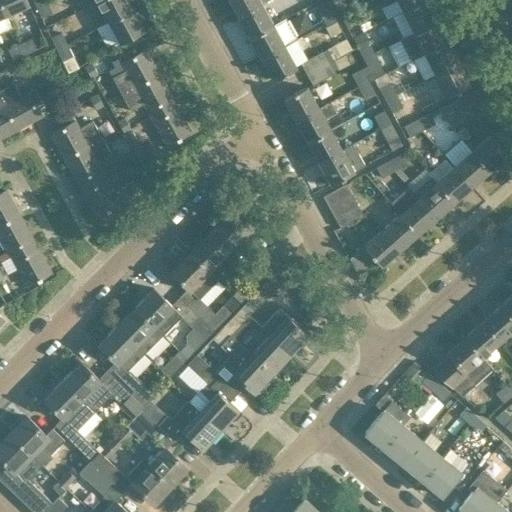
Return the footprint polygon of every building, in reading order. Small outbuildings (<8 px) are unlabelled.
[(26,0),(0,0),(7,14),(29,4),(26,0)] [(50,11),(44,0),(40,0),(34,3),(40,16),(50,11)] [(132,9),(126,0),(97,0),(109,21),(132,9)] [(266,0),(229,0),(238,16),(261,3),(266,0)] [(351,11),(345,0),(331,0),(339,14),(344,11),(345,14),(351,11)] [(396,0),(402,11),(423,0),(382,0),(385,5),(395,0),(396,0)] [(436,20),(426,0),(423,0),(402,11),(413,32),(436,20)] [(272,25),(261,3),(238,16),(250,37),(272,25)] [(317,11),(324,23),(335,17),(328,5),(317,11)] [(143,30),(132,9),(109,21),(120,43),(143,30)] [(346,28),(357,22),(351,11),(345,14),(344,11),(339,14),(346,28)] [(341,30),(335,17),(324,23),(331,36),(341,30)] [(447,41),(436,20),(413,32),(400,39),(410,60),(423,53),(447,41)] [(261,58),(284,46),(273,25),(272,25),(250,37),(261,58)] [(67,42),(62,32),(50,38),(55,48),(67,42)] [(31,38),(19,43),(24,54),(36,48),(31,38)] [(373,51),(367,39),(356,45),(362,57),(373,51)] [(458,63),(447,41),(423,53),(434,75),(458,63)] [(67,42),(55,48),(60,59),(72,53),(67,42)] [(297,52),(291,42),(284,46),(261,58),(273,80),(283,74),(283,75),(287,73),(286,72),(296,67),(289,56),(297,52)] [(24,54),(19,43),(7,49),(12,59),(24,54)] [(340,55),(334,44),(324,49),(330,61),(340,55)] [(146,51),(145,50),(133,57),(129,52),(118,58),(126,71),(112,79),(121,95),(159,74),(150,58),(146,60),(142,53),(146,51)] [(306,74),(328,61),(322,51),(300,63),(306,74)] [(379,62),(373,51),(362,57),(368,68),(379,62)] [(98,74),(91,61),(83,65),(90,78),(98,74)] [(334,72),(328,61),(306,74),(312,84),(334,72)] [(14,78),(27,71),(22,63),(9,70),(14,78)] [(469,84),(458,63),(434,75),(445,96),(455,91),(456,92),(459,90),(459,89),(469,84)] [(369,80),(362,68),(350,74),(357,86),(369,80)] [(168,91),(159,74),(121,95),(130,111),(144,104),(152,118),(175,105),(171,98),(167,100),(164,93),(168,91)] [(376,94),(369,80),(357,86),(364,100),(376,94)] [(395,93),(389,81),(378,86),(384,98),(395,93)] [(13,83),(0,89),(0,105),(14,131),(33,120),(31,116),(38,112),(40,116),(41,116),(34,103),(40,99),(34,90),(20,97),(13,83)] [(488,96),(483,85),(455,100),(438,109),(445,118),(488,96)] [(318,108),(306,87),(297,92),(296,91),(292,93),(293,94),(284,99),(295,120),(318,108)] [(96,92),(88,97),(95,110),(104,105),(97,95),(96,92)] [(400,105),(395,93),(384,98),(390,110),(400,105)] [(445,118),(453,128),(494,106),(488,96),(445,118)] [(307,141),(330,129),(323,117),(335,111),(331,104),(330,102),(326,104),(326,103),(318,108),(295,120),(307,141)] [(14,131),(0,105),(0,136),(1,138),(14,131)] [(177,109),(175,105),(152,118),(167,145),(177,139),(177,141),(181,139),(180,138),(190,132),(181,115),(177,117),(174,111),(177,109)] [(383,111),(373,116),(381,130),(386,127),(384,124),(389,122),(383,111)] [(429,113),(419,118),(422,123),(419,125),(422,130),(435,124),(429,113)] [(67,161),(103,141),(91,121),(79,127),(73,115),(62,121),(65,126),(52,134),(52,135),(56,133),(60,140),(56,142),(67,161)] [(118,121),(124,132),(131,129),(125,117),(118,121)] [(422,123),(419,118),(404,125),(409,136),(422,130),(419,125),(422,123)] [(396,135),(389,122),(384,124),(386,127),(381,130),(386,140),(396,135)] [(341,149),(330,129),(307,141),(319,162),(341,149)] [(125,134),(132,146),(139,142),(132,131),(125,134)] [(489,135),(478,145),(471,151),(489,170),(506,154),(489,135)] [(105,175),(97,160),(109,154),(103,141),(67,161),(74,174),(78,172),(82,179),(78,181),(82,188),(105,175)] [(343,176),(364,165),(352,143),(341,149),(319,162),(331,183),(339,178),(340,179),(344,177),(343,176)] [(133,148),(139,160),(146,156),(140,145),(133,148)] [(471,186),(489,170),(471,151),(454,166),(471,186)] [(400,153),(386,161),(389,166),(392,165),(395,170),(394,170),(404,181),(408,177),(399,168),(406,164),(400,153)] [(471,186),(454,166),(445,157),(428,172),(436,182),(453,201),(471,186)] [(142,165),(148,177),(155,173),(149,161),(142,165)] [(389,166),(386,161),(375,167),(381,177),(394,170),(395,170),(392,165),(389,166)] [(110,208),(120,203),(105,175),(82,188),(84,192),(88,190),(91,197),(87,199),(97,216),(105,211),(105,212),(111,209),(110,208)] [(455,204),(453,201),(436,182),(435,182),(418,198),(435,217),(443,210),(445,213),(455,204)] [(351,194),(345,185),(323,197),(329,207),(351,194)] [(417,233),(435,217),(408,186),(390,202),(400,214),(417,233)] [(0,229),(21,218),(10,198),(7,200),(3,193),(7,191),(6,190),(0,193),(0,229)] [(356,204),(351,194),(329,207),(334,216),(345,210),(356,204)] [(356,204),(345,210),(351,221),(362,215),(356,204)] [(236,206),(207,234),(226,253),(255,224),(236,206)] [(341,227),(351,221),(345,210),(334,216),(341,227)] [(417,233),(400,214),(382,229),(400,249),(417,233)] [(28,231),(21,218),(0,229),(0,234),(13,258),(36,245),(32,238),(28,240),(24,233),(28,231)] [(382,265),(400,249),(382,229),(349,258),(359,274),(377,259),(382,265)] [(226,253),(207,234),(189,252),(208,271),(226,253)] [(36,245),(13,258),(27,285),(37,280),(38,281),(41,279),(41,278),(51,272),(42,257),(41,256),(38,258),(34,251),(38,249),(36,245)] [(258,284),(283,259),(273,249),(249,274),(251,275),(250,276),(258,284)] [(208,271),(189,252),(171,271),(190,290),(181,298),(213,330),(230,313),(222,305),(214,313),(198,298),(216,279),(208,271)] [(291,273),(285,263),(260,290),(242,308),(249,315),(267,296),(268,298),(291,273)] [(241,302),(258,284),(250,276),(246,280),(243,277),(235,286),(238,289),(233,294),(241,302)] [(213,330),(181,298),(172,307),(153,288),(134,307),(162,334),(174,322),(180,316),(189,324),(204,339),(213,330)] [(511,294),(501,304),(511,317),(511,294)] [(511,329),(511,317),(501,304),(483,320),(500,340),(511,329)] [(162,334),(134,307),(116,325),(144,353),(162,334)] [(289,353),(307,334),(278,307),(261,326),(270,335),(289,353)] [(231,334),(249,315),(242,308),(224,327),(231,334)] [(500,340),(483,320),(464,336),(482,356),(500,340)] [(144,353),(116,325),(98,344),(117,363),(108,372),(143,406),(149,400),(149,399),(153,395),(127,370),(144,353)] [(252,354),(231,334),(224,327),(213,339),(220,345),(242,365),(234,373),(254,392),(263,382),(266,384),(274,375),(272,373),(272,372),(252,354)] [(272,372),(289,353),(270,335),(252,354),(272,372)] [(490,366),(482,356),(464,336),(447,352),(449,355),(434,369),(459,393),(490,366)] [(178,350),(160,369),(168,376),(186,358),(178,350)] [(238,410),(218,391),(217,392),(211,386),(219,377),(219,376),(197,355),(187,365),(205,382),(188,400),(220,429),(238,410)] [(130,394),(108,372),(100,380),(81,361),(63,380),(85,401),(94,411),(105,400),(110,395),(120,404),(123,402),(130,394)] [(432,389),(438,383),(428,375),(423,381),(432,389)] [(99,451),(76,429),(94,411),(85,401),(63,380),(44,399),(63,417),(55,425),(91,460),(99,451)] [(432,389),(443,398),(448,392),(438,383),(432,389)] [(511,391),(506,384),(495,393),(502,402),(511,393),(511,391)] [(167,416),(159,425),(175,440),(183,432),(202,449),(220,429),(188,400),(171,419),(167,416)] [(469,423),(476,416),(465,407),(459,414),(469,423)] [(186,467),(165,448),(172,441),(175,441),(175,440),(141,408),(136,414),(125,426),(139,439),(146,432),(158,442),(142,458),(169,484),(171,483),(174,485),(182,477),(179,474),(186,467)] [(385,448),(403,425),(384,409),(365,432),(385,448)] [(494,417),(511,433),(511,417),(503,409),(494,417)] [(31,453),(40,443),(51,454),(65,439),(52,427),(46,434),(27,415),(20,423),(16,419),(9,427),(12,431),(10,432),(31,453)] [(485,425),(476,416),(469,423),(479,432),(485,425)] [(404,463),(422,441),(403,425),(385,448),(404,463)] [(41,464),(30,454),(31,453),(10,432),(0,442),(0,456),(2,459),(0,460),(0,479),(20,498),(32,486),(26,480),(41,464)] [(106,458),(123,440),(116,434),(91,461),(125,493),(133,484),(125,477),(106,458)] [(423,479),(442,457),(422,441),(404,463),(423,479)] [(443,495),(461,473),(442,457),(423,479),(443,495)] [(169,484),(142,458),(125,477),(153,502),(169,484)] [(89,461),(78,473),(102,496),(106,491),(117,502),(125,493),(91,461),(90,462),(89,461)] [(76,476),(68,469),(57,480),(65,487),(76,476)] [(473,490),(458,508),(462,511),(487,511),(496,502),(506,490),(482,470),(469,486),(473,490)] [(59,494),(65,488),(57,481),(51,487),(59,494)] [(33,484),(32,486),(20,498),(34,511),(43,511),(52,503),(51,501),(33,484)] [(90,509),(92,511),(128,511),(117,502),(106,491),(102,496),(90,509)] [(43,511),(59,511),(66,505),(57,498),(52,503),(43,511)] [(274,511),(318,511),(303,498),(296,507),(287,499),(274,511)] [(508,511),(496,502),(487,511),(508,511)]
